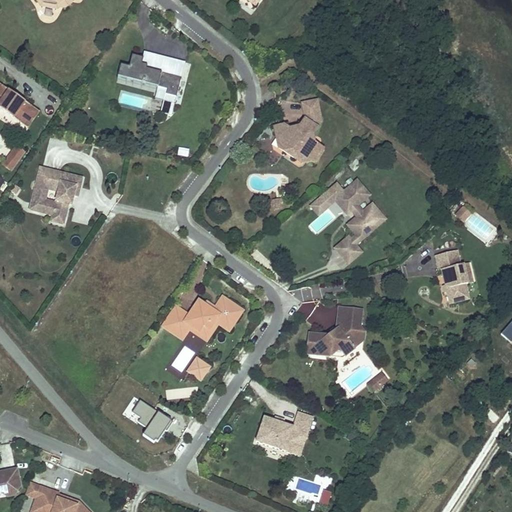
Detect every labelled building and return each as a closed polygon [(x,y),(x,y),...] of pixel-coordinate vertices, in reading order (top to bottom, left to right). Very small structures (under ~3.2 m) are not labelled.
[(38,0),(42,5),(48,0),(51,0),(53,0),(61,11),(64,11),(70,7),(71,2),(73,0),(38,0)] [(57,13),(61,11),(53,0),(51,0),(48,0),(42,5),(44,8),(57,13)] [(179,104),(185,85),(166,79),(168,72),(163,70),(165,63),(144,56),(143,62),(132,58),(128,69),(120,67),(116,78),(159,92),(165,94),(163,98),(179,104)] [(190,71),(165,63),(163,70),(168,72),(166,79),(185,85),(190,71)] [(40,113),(0,85),(0,110),(28,130),(40,113)] [(165,94),(159,92),(157,98),(155,103),(166,107),(177,111),(179,104),(163,98),(165,94)] [(317,100),(302,104),(305,119),(299,127),(289,129),(283,125),(274,127),(276,136),(281,140),(284,152),(296,160),(306,158),(315,163),(324,150),(318,145),(315,146),(313,135),(322,122),(317,100)] [(177,111),(166,107),(163,117),(174,120),(177,111)] [(16,147),(8,159),(17,165),(25,153),(16,147)] [(178,156),(189,156),(189,148),(179,147),(178,156)] [(17,165),(8,159),(3,166),(12,172),(17,165)] [(32,205),(43,208),(42,214),(55,217),(67,220),(71,206),(69,205),(71,200),(73,199),(73,197),(76,198),(78,198),(82,181),(41,170),(32,205)] [(110,172),(106,180),(115,184),(119,176),(110,172)] [(343,258),(356,247),(387,221),(373,205),(369,208),(364,202),(376,192),(363,177),(347,191),(335,201),(347,216),(352,212),(357,219),(348,226),(357,237),(351,242),(348,239),(336,250),(343,258)] [(335,201),(347,191),(338,182),(310,206),(318,216),(335,201)] [(20,190),(15,187),(11,194),(15,197),(20,190)] [(22,192),(21,200),(30,201),(31,192),(22,192)] [(380,199),(373,205),(387,221),(393,214),(380,199)] [(43,208),(32,205),(30,211),(42,214),(43,208)] [(464,225),(470,217),(462,210),(456,218),(464,225)] [(67,220),(55,217),(54,223),(66,226),(67,220)] [(361,254),(356,247),(343,258),(348,265),(361,254)] [(457,251),(436,257),(440,272),(442,271),(446,287),(450,289),(448,292),(451,304),(469,299),(466,285),(468,284),(463,265),(460,266),(457,251)] [(468,264),(463,265),(468,284),(473,283),(468,264)] [(176,308),(163,327),(182,340),(189,330),(191,327),(202,334),(209,333),(216,323),(219,325),(226,330),(232,329),(240,316),(239,310),(226,301),(221,302),(216,310),(214,313),(206,307),(199,303),(190,317),(176,308)] [(216,310),(208,304),(206,307),(214,313),(216,310)] [(353,310),(338,309),(337,316),(352,318),(353,310)] [(314,345),(313,356),(330,358),(337,352),(341,352),(344,357),(354,351),(350,345),(356,341),(364,342),(365,333),(360,333),(362,311),(353,310),(352,318),(337,316),(336,329),(337,331),(328,336),(323,336),(308,335),(307,345),(314,345)] [(511,321),(502,333),(511,342),(511,321)] [(202,334),(191,327),(189,330),(207,342),(219,325),(216,323),(209,333),(202,334)] [(354,351),(364,342),(356,341),(350,345),(354,351)] [(209,368),(197,360),(189,372),(201,381),(209,368)] [(388,379),(382,372),(368,384),(374,391),(388,379)] [(172,422),(134,397),(122,416),(160,440),(172,422)] [(264,419),(256,444),(294,456),(300,435),(307,438),(313,419),(298,414),(293,429),(283,425),(274,422),(264,419)] [(307,438),(300,435),(294,456),(301,458),(307,438)] [(0,492),(1,493),(7,497),(14,496),(19,487),(16,471),(0,473),(0,492)] [(39,486),(29,482),(25,495),(34,499),(39,486)] [(89,511),(79,501),(58,494),(59,493),(39,486),(34,499),(31,508),(43,511),(89,511)]
